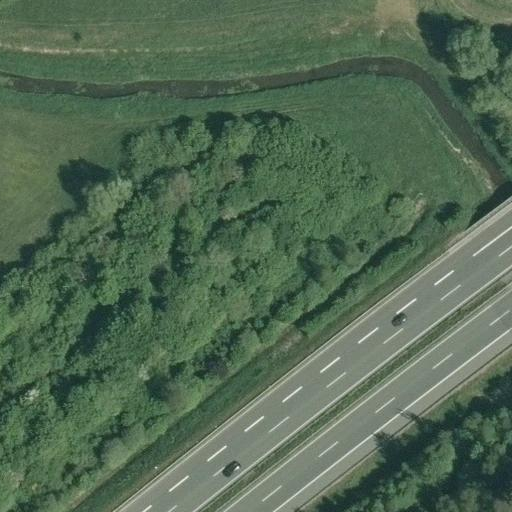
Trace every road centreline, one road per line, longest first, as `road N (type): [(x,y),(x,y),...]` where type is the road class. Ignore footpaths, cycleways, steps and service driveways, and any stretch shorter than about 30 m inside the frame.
road 1 (motorway): [(511,246),(174,511)]
road 2 (motorway): [(259,511),(511,313)]
road 3 (track): [(506,132),(433,46),(413,0)]
